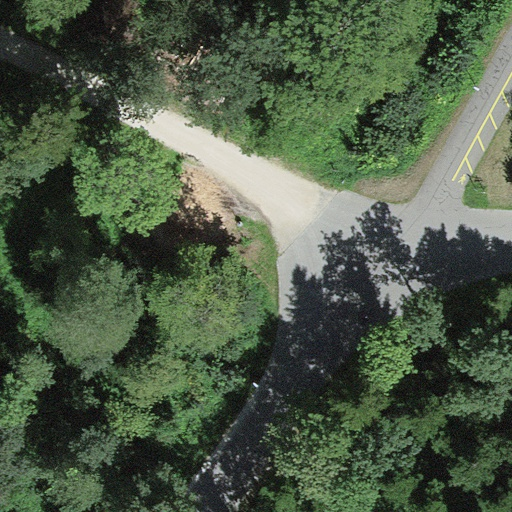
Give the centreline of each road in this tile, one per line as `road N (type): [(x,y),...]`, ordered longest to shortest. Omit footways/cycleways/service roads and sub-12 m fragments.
road 1 (track): [(0,45),(297,198),(399,236)]
road 2 (track): [(399,236),(201,511)]
road 3 (track): [(511,54),(399,236)]
